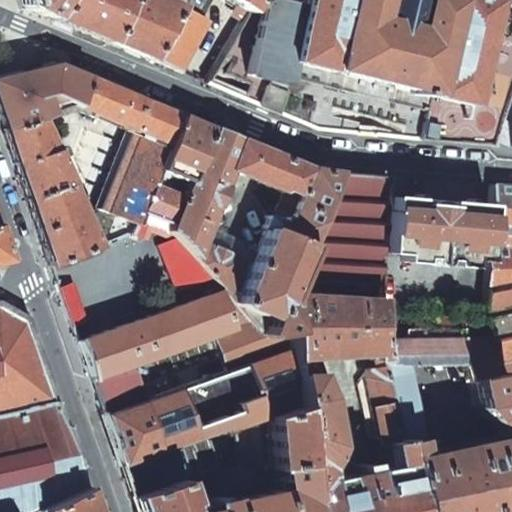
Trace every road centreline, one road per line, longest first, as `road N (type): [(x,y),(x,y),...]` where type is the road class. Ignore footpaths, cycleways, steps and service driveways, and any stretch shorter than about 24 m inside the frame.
road 1 (residential): [(0,18),(315,148),(511,161)]
road 2 (residential): [(116,511),(35,280)]
